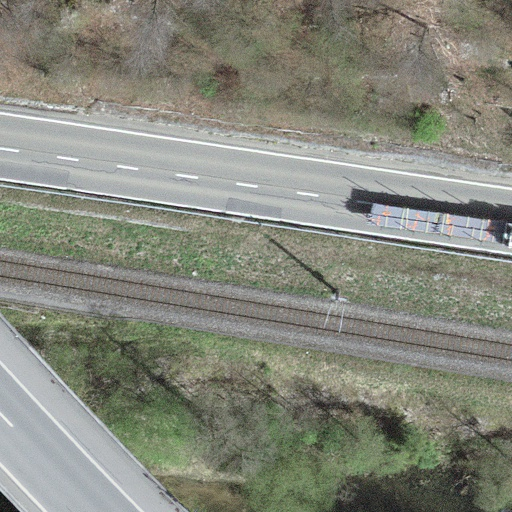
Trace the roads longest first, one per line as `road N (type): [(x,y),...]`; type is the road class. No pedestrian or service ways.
road 1 (primary): [(511,224),(0,147)]
road 2 (motorway): [(97,511),(0,410)]
